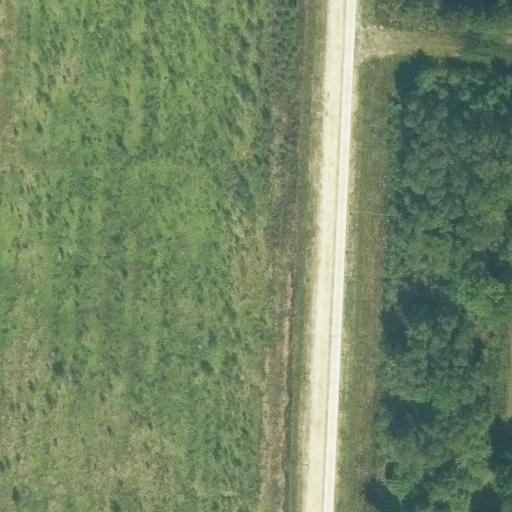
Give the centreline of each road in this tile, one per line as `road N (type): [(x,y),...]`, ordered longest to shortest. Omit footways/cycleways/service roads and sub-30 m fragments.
road 1 (track): [(310,511),(332,0)]
road 2 (track): [(511,54),(349,43)]
